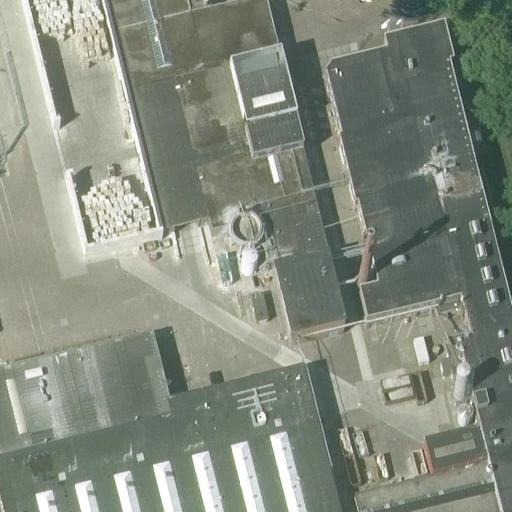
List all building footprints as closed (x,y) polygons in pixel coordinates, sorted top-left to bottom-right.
[(104,0),(20,0),(84,258),(162,239),(106,6),(104,0)] [(181,0),(128,0),(106,6),(162,239),(206,229),(209,240),(314,217),(310,198),(300,158),(249,171),(242,141),(227,77),(277,64),(262,4),(209,17),(187,23),(184,9),(181,0)] [(206,3),(184,9),(187,23),(209,17),(206,5),(206,3)] [(326,76),(322,85),(338,148),(336,149),(352,213),(354,213),(375,297),(357,301),(364,332),(457,308),(465,340),(441,346),(446,367),(438,370),(440,380),(449,377),(451,383),(462,381),(465,392),(476,435),(463,438),(464,440),(422,450),(430,485),(353,504),(355,511),(511,511),(511,338),(484,226),(491,224),(480,179),(472,180),(445,73),(449,72),(440,36),(381,50),(384,62),(326,76)] [(277,64),(227,77),(242,141),(293,128),(277,64)] [(293,128),(242,141),(249,171),(300,158),(293,128)] [(353,249),(337,250),(339,287),(355,286),(353,249)] [(325,265),(269,279),(287,350),(342,336),(325,265)] [(87,306),(32,319),(35,331),(90,317),(87,306)] [(149,342),(0,379),(0,468),(168,426),(164,411),(166,410),(149,342)] [(0,468),(0,511),(334,511),(300,376),(166,410),(164,411),(168,426),(0,468)]
